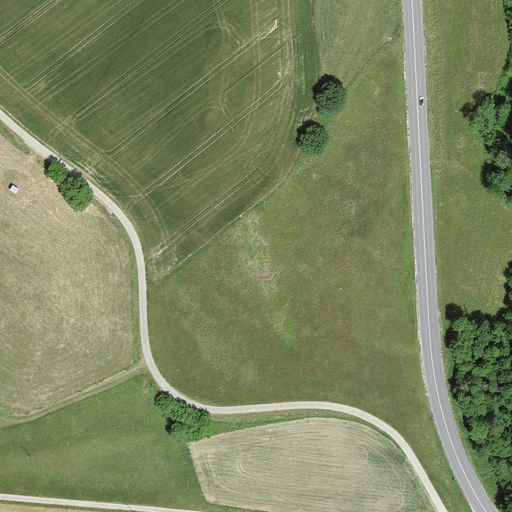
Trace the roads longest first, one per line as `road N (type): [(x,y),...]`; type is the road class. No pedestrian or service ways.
road 1 (track): [(442,511),(409,452),(364,414),(332,405),(202,408),(177,397),(156,375),(145,343),(135,238),(92,190),(0,114)]
road 2 (secondary): [(486,511),(446,428),(432,368),(412,0)]
road 3 (track): [(174,511),(0,497)]
